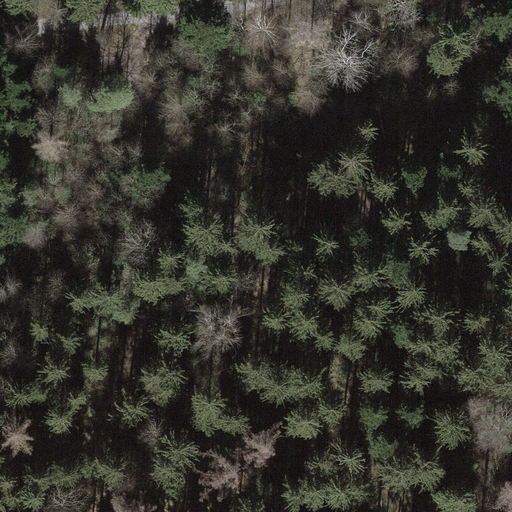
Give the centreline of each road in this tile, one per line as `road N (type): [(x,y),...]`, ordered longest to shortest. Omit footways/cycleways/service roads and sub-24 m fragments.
road 1 (track): [(397,511),(149,77),(120,47),(81,27)]
road 2 (track): [(0,32),(239,10),(269,0)]
